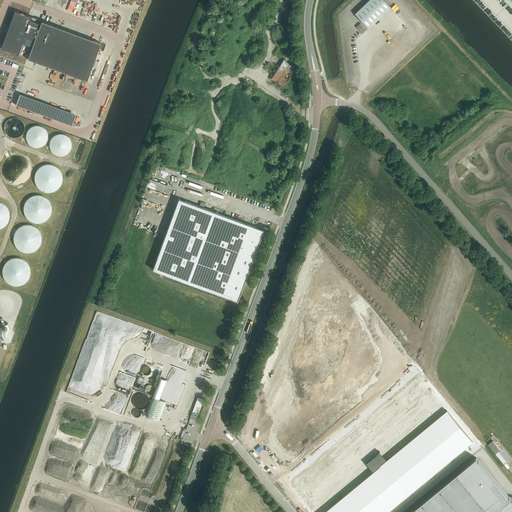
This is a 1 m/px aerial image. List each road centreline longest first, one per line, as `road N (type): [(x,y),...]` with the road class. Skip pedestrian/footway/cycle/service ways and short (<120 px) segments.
road 1 (unclassified): [(209,429),(298,190),(318,98)]
road 2 (unclassified): [(511,276),(375,120),(353,105),(318,98)]
